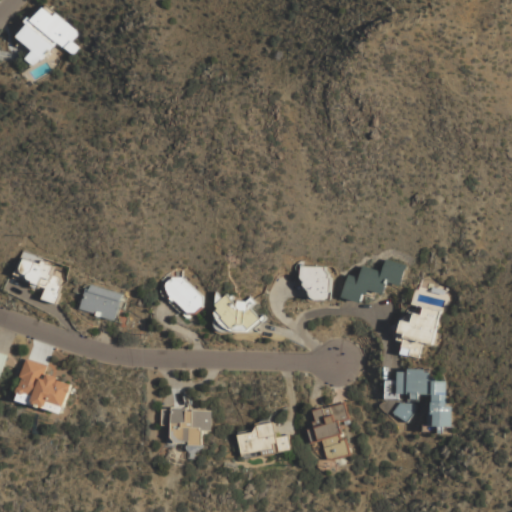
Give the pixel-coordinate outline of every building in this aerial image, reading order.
[(58,42),(72,55),(79,48),(72,41),(78,34),(46,4),(28,23),(29,24),(18,36),(33,50),(24,60),(33,68),(58,42)] [(55,303),(62,277),(51,275),(53,265),(20,257),(15,276),(34,281),(33,285),(46,288),(43,299),(55,303)] [(406,264),(385,259),(382,271),(363,266),(360,277),(348,275),(342,298),(363,303),(366,290),(383,294),(387,282),(401,285),(406,264)] [(305,299),(330,299),(330,266),(304,267),(305,299)] [(206,300),(176,272),(159,290),(190,318),(206,300)] [(81,311),(115,319),(122,293),(87,285),(81,311)] [(251,308),(255,304),(244,291),(232,302),(226,295),(216,305),(219,309),(214,314),(239,341),(262,319),(251,308)] [(440,311),(424,307),(422,315),(415,313),(412,323),(403,320),(399,334),(433,343),(440,311)] [(63,414),(72,383),(46,375),(49,365),(27,358),(15,399),(63,414)] [(429,426),(451,427),(452,406),(445,406),(446,380),(429,380),(430,370),(398,370),(398,380),(388,380),(387,398),(400,399),(400,394),(412,394),(411,401),(418,402),(418,394),(430,394),(429,426)] [(311,409),(315,428),(311,429),(313,443),(324,441),(328,460),(349,456),(342,419),(347,419),(344,403),(311,409)] [(165,443),(186,444),(186,452),(189,452),(189,458),(201,459),(201,430),(211,430),(211,409),(171,409),(171,418),(165,418),(165,443)] [(242,458),(262,455),(292,451),(289,435),(276,437),(273,422),(255,425),(256,430),(239,432),(242,458)]
